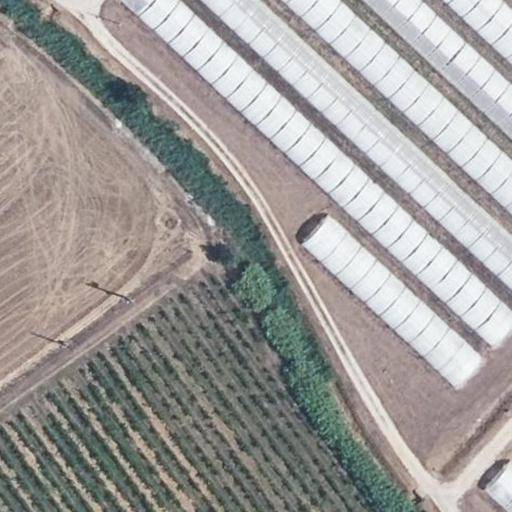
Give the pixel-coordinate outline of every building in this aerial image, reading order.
[(180,0),(119,0),(198,70),(225,40),(180,0)] [(200,0),(511,287),(511,233),(259,0),(200,0)] [(280,0),(511,212),(511,157),(340,0),(280,0)] [(511,82),(422,0),(362,0),(511,136),(511,82)] [(511,9),(502,0),(444,0),(511,62),(511,9)] [(492,344),(511,321),(511,308),(274,89),(255,109),(268,121),(261,127),(273,139),(283,129),(290,136),(283,144),(299,159),(297,162),(400,258),(410,248),(421,258),(411,269),(492,344)] [(297,241),(455,385),(483,355),(325,211),(297,241)] [(511,511),(511,465),(506,460),(481,487),(508,511),(511,511)]
